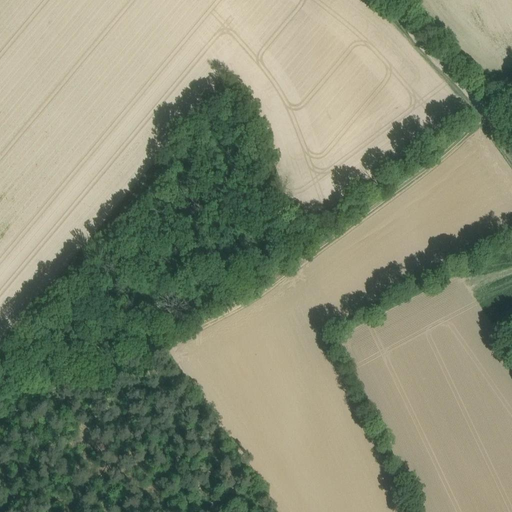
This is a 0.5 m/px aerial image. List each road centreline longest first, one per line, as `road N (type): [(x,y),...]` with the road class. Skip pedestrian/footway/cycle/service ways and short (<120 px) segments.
road 1 (track): [(511,93),(250,297),(95,374),(0,399)]
road 2 (unclassified): [(511,146),(393,0)]
